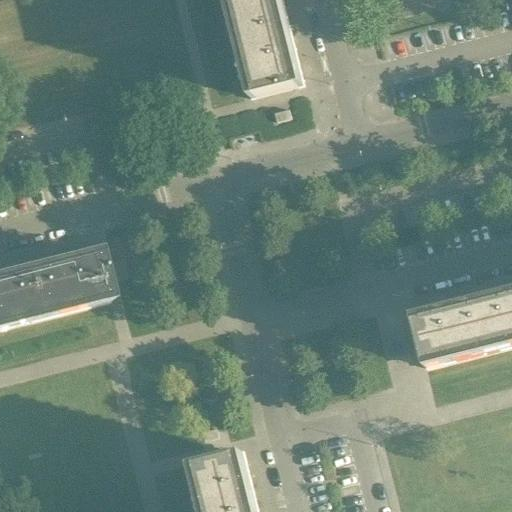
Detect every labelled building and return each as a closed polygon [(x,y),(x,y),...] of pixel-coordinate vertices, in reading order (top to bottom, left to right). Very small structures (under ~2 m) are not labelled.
[(226,0),(252,101),(304,88),(282,0),(226,0)] [(280,123),(292,120),(289,112),(278,115),(280,123)] [(0,330),(109,304),(96,251),(0,275),(0,330)] [(131,275),(128,264),(120,266),(123,277),(131,275)] [(511,292),(414,318),(427,370),(511,348),(511,292)] [(404,356),(401,344),(391,346),(394,358),(404,356)] [(219,439),(217,431),(206,434),(208,442),(219,439)] [(191,467),(202,511),(258,511),(243,453),(191,467)]
